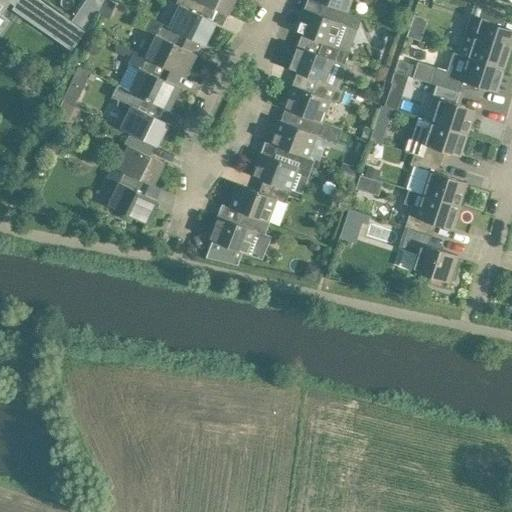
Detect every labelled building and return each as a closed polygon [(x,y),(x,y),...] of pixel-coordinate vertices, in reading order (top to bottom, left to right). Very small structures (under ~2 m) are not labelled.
[(0,0),(0,5),(4,8),(9,0),(0,0)] [(11,0),(73,43),(82,29),(39,0),(11,0)] [(109,18),(114,4),(104,0),(98,14),(109,18)] [(206,5),(195,0),(176,0),(174,5),(178,7),(167,27),(167,28),(176,32),(176,30),(205,45),(216,22),(201,15),(206,5)] [(195,0),(206,5),(206,4),(228,15),(234,0),(195,0)] [(315,0),(329,5),(347,11),(347,10),(350,0),(315,0)] [(363,16),(347,10),(347,11),(329,5),(324,16),(304,8),(295,32),(322,42),(334,45),(335,44),(343,23),(358,29),(363,16)] [(511,46),(511,42),(511,29),(503,27),(506,15),(500,12),(485,8),(481,20),(470,16),(465,31),(458,53),(504,68),(511,46)] [(414,11),(406,33),(420,38),(427,16),(414,11)] [(167,28),(167,27),(149,18),(143,31),(153,37),(144,57),(170,70),(171,70),(185,77),(196,53),(171,41),(176,32),(167,28)] [(351,50),(335,44),(334,45),(322,42),(318,53),(297,45),(288,69),(317,80),(325,83),(339,88),(348,65),(345,64),(351,50)] [(114,43),(112,49),(113,50),(113,52),(121,55),(125,54),(131,56),(133,52),(114,43)] [(0,46),(0,62),(1,63),(8,51),(0,46)] [(170,70),(144,57),(133,51),(133,52),(131,56),(116,86),(132,93),(132,92),(159,105),(169,110),(180,87),(165,80),(170,70)] [(504,68),(458,53),(453,52),(447,70),(434,66),(429,82),(437,85),(437,83),(459,91),(462,81),(496,92),(504,68)] [(398,59),(394,70),(405,74),(409,63),(398,59)] [(380,65),(374,77),(383,81),(388,69),(380,65)] [(78,67),(71,82),(73,82),(82,87),(89,72),(78,67)] [(394,70),(391,80),(404,84),(407,74),(405,74),(394,70)] [(343,90),(339,88),(325,83),(317,80),(312,93),(292,85),(283,108),(288,110),(320,123),(321,121),(329,100),(338,104),(343,90)] [(475,109),(455,103),(459,91),(437,83),(437,85),(433,94),(439,96),(432,120),(468,132),(475,109)] [(153,116),(159,105),(132,92),(132,93),(116,86),(111,97),(118,101),(116,106),(119,113),(125,116),(119,128),(128,133),(130,132),(155,145),(157,146),(168,123),(153,116)] [(74,105),(75,103),(79,104),(83,97),(67,89),(62,100),(74,105)] [(78,109),(63,102),(58,112),(73,119),(78,109)] [(341,129),(321,121),(320,123),(288,110),(285,122),(279,120),(270,143),(278,146),(307,157),(307,156),(311,158),(319,161),(327,139),(336,143),(341,129)] [(405,149),(404,150),(412,153),(437,161),(437,159),(440,150),(460,156),(467,133),(468,132),(432,120),(431,122),(418,118),(411,140),(408,139),(405,149)] [(150,155),(155,145),(130,132),(128,133),(122,144),(126,146),(116,166),(116,168),(139,178),(150,184),(153,185),(164,163),(150,155)] [(62,141),(47,133),(42,143),(57,151),(62,141)] [(298,192),(311,158),(307,156),(307,157),(278,146),(274,158),(260,152),(251,176),(263,180),(289,191),(289,189),(298,192)] [(412,153),(409,165),(411,165),(419,168),(417,176),(427,180),(423,194),(459,206),(466,182),(433,172),(437,161),(412,153)] [(342,163),(340,171),(352,175),(354,176),(356,168),(354,168),(342,163)] [(116,168),(116,166),(114,165),(108,178),(119,183),(108,205),(148,224),(159,201),(145,194),(150,184),(139,178),(116,168)] [(361,177),(356,192),(378,200),(383,184),(361,177)] [(289,191),(263,180),(259,192),(238,184),(229,207),(242,212),(267,221),(274,201),(284,205),(289,191)] [(459,206),(423,194),(407,189),(403,202),(412,205),(405,226),(428,233),(432,223),(451,229),(459,206)] [(369,214),(350,208),(345,223),(360,228),(362,221),(367,222),(369,214)] [(269,222),(267,221),(242,212),(238,223),(218,216),(209,239),(256,257),(269,222)] [(425,244),(428,233),(405,226),(398,248),(418,254),(413,271),(449,282),(458,255),(425,244)] [(306,263),(302,276),(316,280),(320,268),(306,263)]
